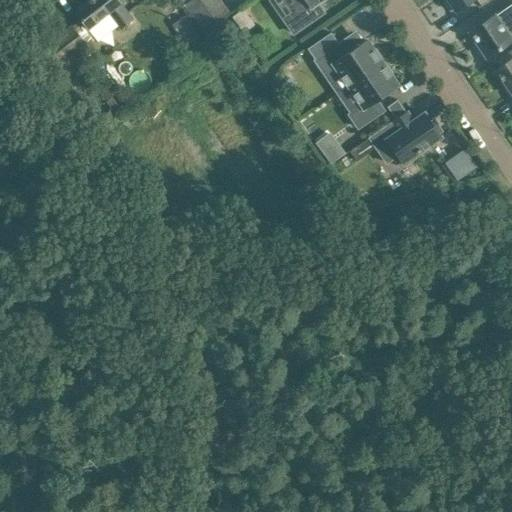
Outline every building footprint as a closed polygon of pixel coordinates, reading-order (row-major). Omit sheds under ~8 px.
[(88,0),(74,11),(87,28),(108,11),(121,27),(132,18),(119,2),(120,2),(117,0),(88,0)] [(180,0),(201,29),(202,28),(226,11),(218,0),(180,0)] [(269,0),(282,18),(293,33),(323,12),(316,2),(319,0),(269,0)] [(447,0),(448,0),(445,2),(451,11),(453,9),(455,11),(470,0),(447,0)] [(469,31),(486,57),(511,40),(510,39),(511,38),(511,2),(494,15),(493,15),(469,31)] [(242,9),(233,16),(243,31),(253,24),(242,9)] [(45,46),(58,62),(59,63),(84,42),(71,26),(45,46)] [(197,32),(182,41),(189,52),(204,42),(197,32)] [(331,32),(307,49),(315,60),(338,44),(331,32)] [(340,74),(348,86),(381,63),(379,60),(380,56),(375,49),(371,49),(365,40),(345,54),(338,44),(315,60),(330,82),(340,74)] [(511,48),(506,53),(495,60),(499,66),(495,69),(511,94),(511,48)] [(381,63),(348,86),(362,105),(349,114),(358,128),(383,110),(376,100),(397,86),(391,77),(392,73),(387,66),(383,66),(381,63)] [(388,106),(396,118),(405,112),(397,100),(388,106)] [(349,151),(356,161),(376,147),(387,162),(394,158),(401,168),(415,158),(413,155),(441,136),(439,132),(441,131),(434,119),(431,121),(425,112),(412,122),(405,112),(396,118),(369,137),(349,151)] [(344,151),(329,132),(316,141),(331,161),(344,151)]
